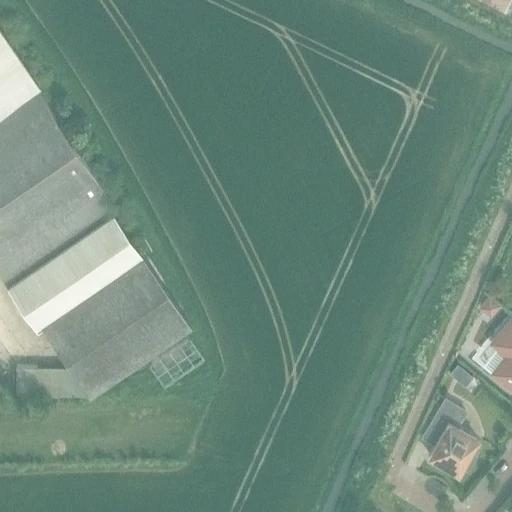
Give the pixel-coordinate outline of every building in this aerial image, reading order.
[(0,109),(38,83),(0,27),(0,109)] [(0,116),(0,276),(5,284),(37,330),(43,326),(88,392),(189,323),(112,211),(117,207),(37,91),(0,116)] [(500,305),(488,294),(477,306),(490,317),(500,305)] [(511,387),(511,319),(511,318),(491,342),(507,354),(492,371),(511,387)] [(470,373),(456,362),(446,375),(460,386),(470,373)] [(465,410),(445,397),(426,428),(438,436),(428,453),(444,462),(443,464),(452,470),(453,468),(457,470),(461,464),(467,467),(474,454),(469,451),(477,437),(456,425),(465,410)]
